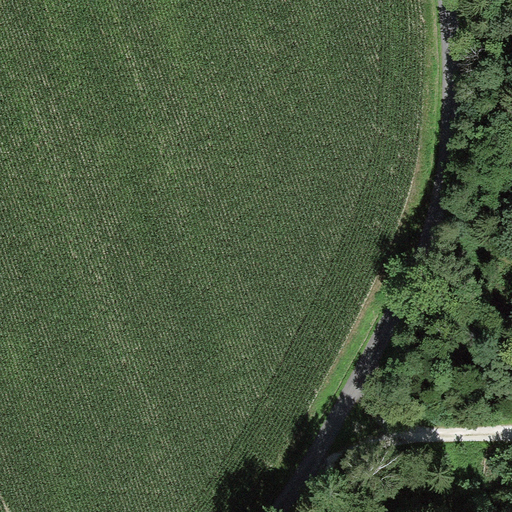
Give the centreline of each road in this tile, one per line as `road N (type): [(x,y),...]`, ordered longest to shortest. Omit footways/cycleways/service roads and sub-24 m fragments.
road 1 (unclassified): [(359,379),(429,240),(448,156),(446,0)]
road 2 (residential): [(281,511),(359,379)]
